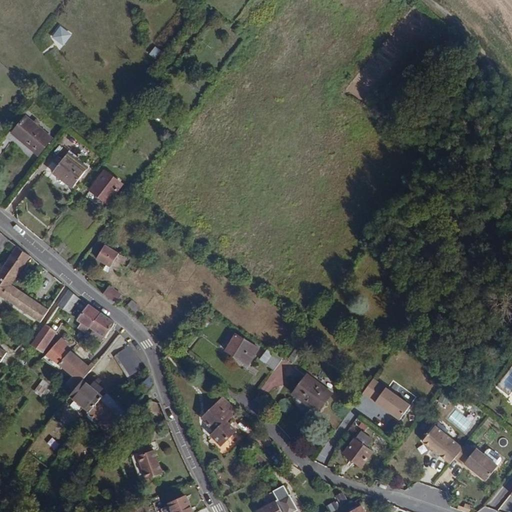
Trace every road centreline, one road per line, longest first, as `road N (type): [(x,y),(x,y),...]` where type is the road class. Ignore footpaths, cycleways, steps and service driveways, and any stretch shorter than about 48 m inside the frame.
road 1 (residential): [(0,217),(147,344),(217,511)]
road 2 (residential): [(427,511),(303,464),(244,400)]
